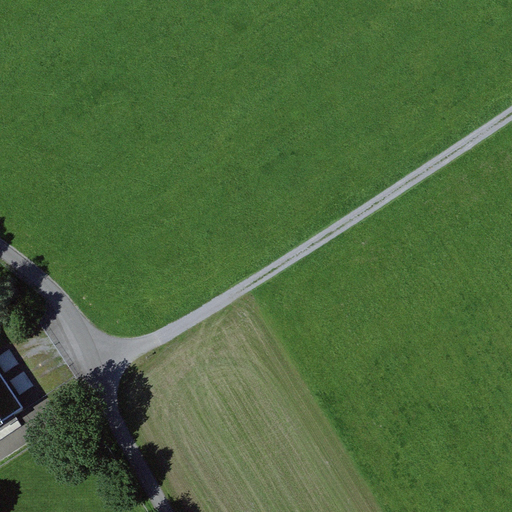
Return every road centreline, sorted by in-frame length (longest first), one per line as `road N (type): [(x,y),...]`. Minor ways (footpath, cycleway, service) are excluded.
road 1 (track): [(511,113),(110,368)]
road 2 (track): [(0,250),(51,290),(110,368),(107,407),(166,511)]
